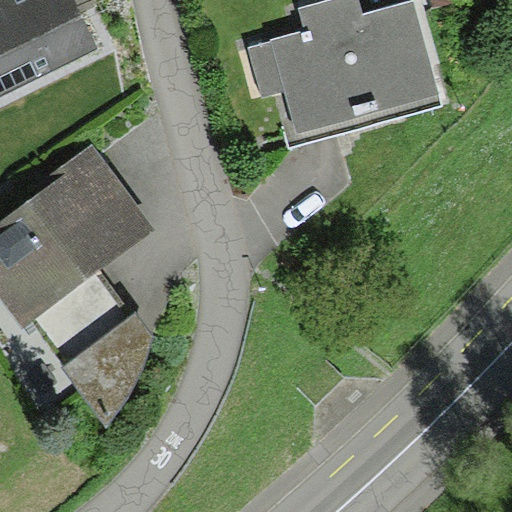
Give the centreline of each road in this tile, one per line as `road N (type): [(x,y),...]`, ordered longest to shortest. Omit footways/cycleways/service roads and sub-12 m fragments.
road 1 (residential): [(161,0),(208,191),(223,326),(193,405),(107,511)]
road 2 (secondary): [(511,325),(333,511)]
